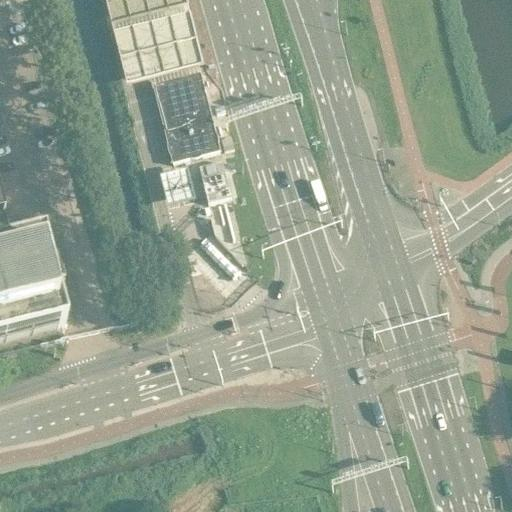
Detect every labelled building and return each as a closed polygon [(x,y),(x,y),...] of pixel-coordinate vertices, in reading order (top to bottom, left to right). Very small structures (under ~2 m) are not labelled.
[(106,0),(129,88),(150,82),(154,91),(200,79),(201,68),(206,68),(188,0),(106,0)] [(200,79),(154,91),(173,168),(220,157),(200,79)] [(226,178),(223,167),(199,172),(202,184),(226,178)] [(209,209),(232,203),(226,180),(203,186),(209,208),(209,209)] [(41,240),(0,250),(0,345),(64,330),(41,240)]
